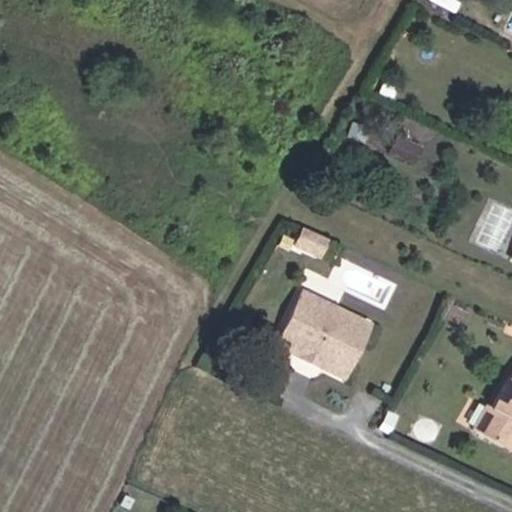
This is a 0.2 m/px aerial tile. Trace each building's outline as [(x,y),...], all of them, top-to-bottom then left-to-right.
[(313,248),(323,226),(297,214),(287,236),(313,248)] [(323,226),(313,248),(320,252),(331,230),(323,226)] [(297,285),(279,324),(295,331),(339,351),(350,355),(367,316),(297,285)] [(299,351),(295,331),(279,324),(272,338),(299,351)] [(316,358),(339,351),(295,331),(299,351),(316,358)] [(341,369),(350,355),(339,351),(316,358),(341,369)] [(484,396),(474,411),(508,427),(511,419),(511,361),(491,397),(484,396)] [(508,427),(474,411),(469,419),(501,437),(508,427)] [(511,428),(508,427),(501,437),(511,442),(511,428)]
